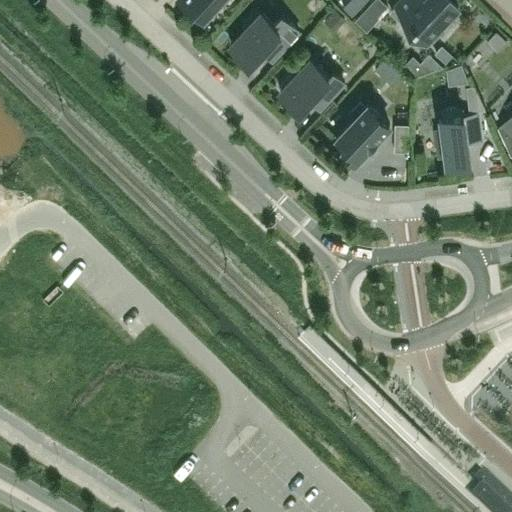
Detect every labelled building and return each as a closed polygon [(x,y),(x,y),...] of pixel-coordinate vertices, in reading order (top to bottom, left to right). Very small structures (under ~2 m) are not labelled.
[(185,0),(204,17),(219,0),(185,0)] [(388,6),(381,0),(373,0),(361,13),(371,23),(388,6)] [(458,7),(450,0),(400,0),(391,10),(411,28),(415,25),(416,26),(418,24),(430,36),(458,7)] [(273,57),(299,29),(282,13),(273,22),(261,10),(231,42),(250,61),(271,39),(280,48),(272,57),(273,57)] [(499,31),(482,47),(489,55),(506,39),(499,31)] [(499,65),(511,56),(511,44),(511,43),(493,55),(499,65)] [(441,44),(434,52),(445,62),(452,54),(441,44)] [(321,106),(344,80),(333,70),(329,74),(310,57),(294,74),(291,71),(280,83),(283,86),(280,89),(300,107),(310,96),(321,106)] [(474,84),(465,85),(467,99),(480,98),(474,84)] [(377,137),(377,136),(390,123),(368,102),(365,105),(360,100),(350,110),(356,115),(336,137),(345,146),(344,147),(357,158),(369,145),(377,137)] [(481,135),(478,112),(465,114),(463,106),(441,109),(443,125),(434,127),(434,128),(435,128),(439,154),(447,153),(448,160),(470,157),(468,137),(481,135)] [(511,119),(500,128),(498,124),(497,125),(505,141),(511,137),(511,119)] [(409,122),(395,122),(394,149),(408,149),(409,122)]
